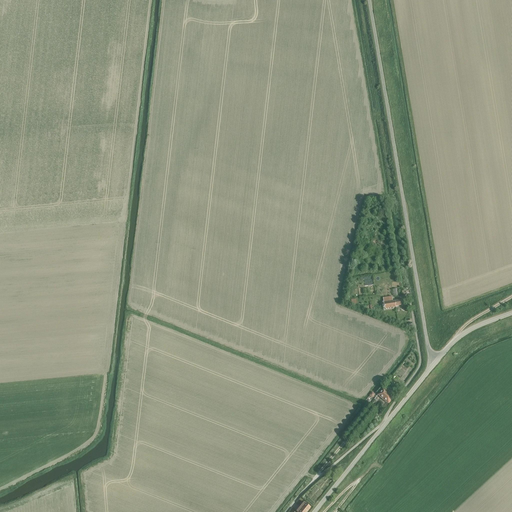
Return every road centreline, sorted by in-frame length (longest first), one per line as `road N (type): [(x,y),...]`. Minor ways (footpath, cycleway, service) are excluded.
road 1 (unclassified): [(435,360),(368,0)]
road 2 (unclassified): [(403,296),(420,365),(382,426)]
road 3 (unclassified): [(285,511),(382,426)]
